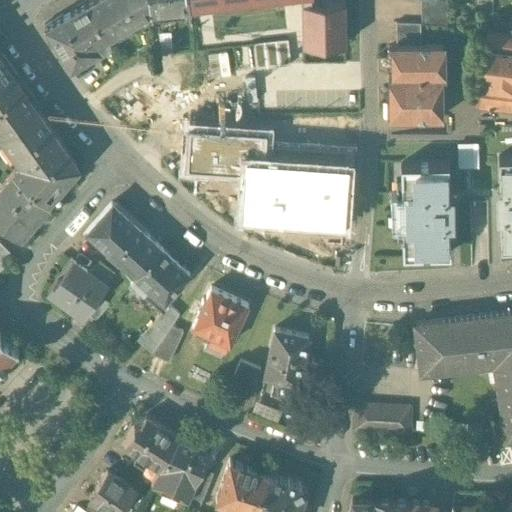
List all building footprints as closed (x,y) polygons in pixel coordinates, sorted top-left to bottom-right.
[(149,0),(88,0),(87,1),(111,41),(112,40),(109,36),(151,12),(152,26),(153,26),(149,0)] [(189,7),(187,0),(149,0),(153,26),(151,11),(187,7),(188,14),(189,14),(189,7)] [(344,0),(301,0),(303,43),(345,42),(344,0)] [(445,24),(444,0),(421,0),(421,22),(445,24)] [(87,1),(46,25),(70,66),(112,42),(111,41),(87,1)] [(420,22),(397,22),(397,44),(408,44),(421,44),(420,22)] [(511,35),(488,31),(484,75),(481,74),(481,77),(483,78),(480,106),(488,107),(488,109),(491,109),(491,108),(508,109),(508,104),(511,104),(511,35)] [(276,41),(279,66),(290,65),(288,40),(276,41)] [(276,41),(265,43),(267,67),(279,66),(276,41)] [(253,44),(256,68),(267,67),(265,43),(253,44)] [(421,44),(408,44),(397,44),(392,44),(392,75),(389,75),(390,116),(442,116),(441,75),(444,75),(443,44),(421,44)] [(37,109),(0,55),(0,134),(1,134),(37,109)] [(21,161),(13,170),(47,200),(78,165),(37,109),(1,134),(21,161)] [(265,132),(190,127),(187,166),(247,170),(244,211),(343,218),(347,163),(263,157),(265,132)] [(479,164),(479,141),(459,141),(459,165),(479,164)] [(511,154),(498,155),(500,246),(511,245),(511,154)] [(448,162),(401,163),(401,191),(390,191),(391,226),(402,225),(402,253),(450,253),(448,162)] [(0,217),(18,233),(47,200),(13,170),(0,185),(0,217)] [(160,245),(112,198),(83,231),(134,274),(130,279),(160,245)] [(10,250),(0,240),(0,278),(1,277),(0,275),(0,268),(5,262),(1,258),(10,250)] [(160,245),(130,279),(143,290),(147,285),(164,300),(189,271),(160,245)] [(87,270),(69,257),(47,288),(84,315),(106,284),(87,270)] [(115,272),(96,258),(87,270),(106,284),(115,272)] [(247,303),(211,286),(205,299),(203,298),(197,309),(199,310),(192,325),(197,327),(194,333),(208,340),(212,333),(229,342),(234,332),(235,332),(239,322),(247,303)] [(169,303),(137,339),(152,352),(179,312),(169,303)] [(511,310),(415,322),(421,369),(494,356),(506,435),(511,434),(511,310)] [(308,334),(274,327),(264,374),(286,378),(287,372),(300,375),(308,334)] [(0,367),(17,350),(0,333),(0,367)] [(261,368),(240,359),(229,385),(255,395),(261,368)] [(257,399),(253,409),(277,418),(280,408),(257,399)] [(410,405),(356,402),(354,428),(409,431),(410,405)] [(178,435),(146,415),(137,430),(134,428),(124,444),(160,466),(179,436),(178,435)] [(210,448),(179,434),(178,435),(179,436),(160,466),(150,482),(187,499),(187,498),(198,475),(210,448)] [(249,464),(229,458),(215,499),(230,504),(229,509),(237,511),(244,511),(246,509),(253,511),(254,511),(268,471),(249,465),(249,464)] [(134,488),(107,469),(89,496),(92,498),(112,511),(119,511),(125,505),(124,503),(134,488)] [(288,478),(268,471),(254,511),(298,511),(305,492),(300,482),(288,477),(288,478)] [(209,481),(198,475),(187,498),(200,504),(209,481)] [(348,511),(392,511),(393,499),(377,499),(377,498),(355,498),(353,497),(353,498),(352,499),(353,499),(348,511)] [(112,511),(92,498),(86,508),(91,511),(112,511)] [(432,500),(410,500),(410,499),(393,499),(392,511),(433,511),(434,502),(434,500),(432,500)]
